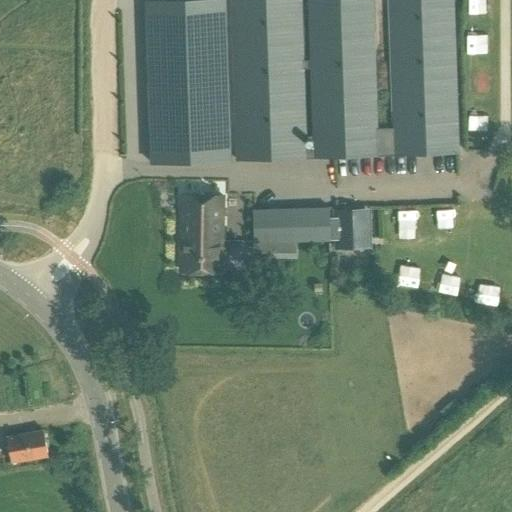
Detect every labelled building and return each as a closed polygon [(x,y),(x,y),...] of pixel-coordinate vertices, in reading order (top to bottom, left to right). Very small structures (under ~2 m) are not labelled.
[(227,161),(224,42),(224,22),(223,2),(223,0),(179,0),(145,1),(147,52),(150,163),(227,161)] [(299,0),(232,0),(237,159),(304,157),(299,0)] [(371,0),(308,0),(312,156),(458,152),(453,0),(389,0),(394,124),(375,125),(371,0)] [(464,0),(462,4),(480,14),(488,0),(464,0)] [(457,26),(457,44),(478,45),(478,26),(457,26)] [(144,79),(142,61),(133,62),(135,80),(144,79)] [(448,186),(429,188),(430,205),(450,203),(448,186)] [(181,194),(179,270),(222,271),(224,195),(181,194)] [(332,206),(254,209),(256,250),(273,250),(273,243),(333,241),(332,206)] [(370,208),(334,209),(335,247),(371,246),(370,208)] [(44,430),(8,436),(12,462),(48,456),(44,430)]
